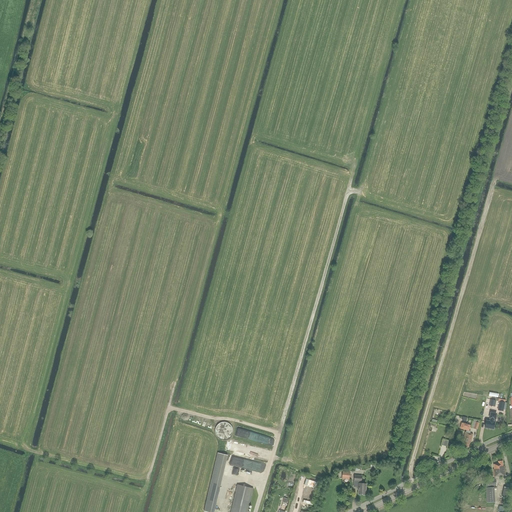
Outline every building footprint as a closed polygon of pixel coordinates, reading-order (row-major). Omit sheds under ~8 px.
[(506,408),(507,403),(500,401),(498,410),(503,411),(504,408),(506,408)] [(496,422),(497,413),(490,412),(489,419),(490,419),(490,421),(486,421),(485,427),(493,429),(494,422),(496,422)] [(477,430),(480,421),(473,419),(471,428),(477,430)] [(470,433),(471,431),(469,431),(471,425),(461,423),(460,429),(466,430),(466,432),(465,432),(461,446),(468,448),(469,443),(470,443),(473,434),(470,433)] [(206,511),(214,511),(218,494),(227,455),(217,453),(209,492),(204,511),(206,511)] [(255,470),(257,462),(231,456),(229,464),(255,470)] [(503,466),(502,461),(498,461),(498,464),(493,464),(494,469),(493,469),(494,477),(502,477),(502,476),(505,475),(504,466),(503,466)] [(361,482),(362,476),(354,475),(354,481),(359,482),(359,483),(358,494),(366,495),(366,484),(361,484),(361,482)] [(482,487),(496,486),(496,479),(482,480),(482,487)] [(509,499),(511,486),(511,483),(507,483),(506,487),(504,487),(502,497),(509,499)] [(247,511),(253,489),(237,485),(230,511),(247,511)] [(487,503),(495,502),(494,487),(485,488),(487,503)] [(297,511),(299,511),(301,505),(292,503),(290,510),(297,511)]
